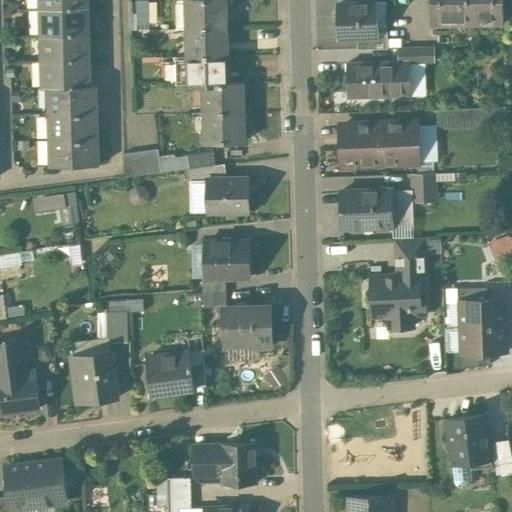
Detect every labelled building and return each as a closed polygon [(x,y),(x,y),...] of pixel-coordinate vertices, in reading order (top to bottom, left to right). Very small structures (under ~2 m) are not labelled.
[(89,0),(38,0),(39,9),(89,7),(89,0)] [(140,0),(139,23),(148,23),(149,0),(140,0)] [(188,28),(187,0),(178,0),(176,4),(176,28),(176,29),(188,29),(188,28)] [(187,0),(188,28),(225,27),(224,0),(187,0)] [(476,22),(475,0),(430,0),(431,23),(476,22)] [(504,22),(503,0),(475,0),(476,22),(504,22)] [(377,3),(337,4),(338,39),(357,38),(378,38),(378,36),(377,3)] [(89,7),(39,9),(40,35),(90,33),(89,7)] [(225,27),(188,28),(188,29),(189,56),(226,55),(225,27)] [(90,33),(40,35),(40,61),(91,59),(90,33)] [(378,38),(357,38),(357,50),(388,49),(387,36),(378,36),(378,38)] [(424,47),(398,48),(398,63),(409,63),(425,62),(424,47)] [(434,47),(424,47),(425,62),(434,62),(434,47)] [(227,82),(226,55),(189,56),(190,85),(227,84),(227,82)] [(190,85),(189,56),(176,56),(176,86),(190,86),(190,85)] [(91,59),(40,61),(41,87),(97,85),(91,85),(91,59)] [(387,62),(347,63),(347,64),(349,64),(349,73),(347,73),(348,97),(368,97),(368,93),(383,92),(383,75),(388,75),(387,63),(387,62)] [(398,63),(387,63),(388,75),(383,75),(383,92),(368,93),(368,97),(369,97),(374,99),(378,97),(388,96),(392,98),(396,96),(410,96),(409,63),(398,63)] [(227,84),(190,85),(190,86),(205,85),(205,113),(242,112),(242,82),(227,82),(227,84)] [(97,85),(41,87),(41,88),(48,87),(49,113),(98,111),(97,85)] [(458,109),(437,110),(437,121),(459,120),(458,109)] [(49,113),(47,113),(48,139),(99,138),(98,111),(49,113)] [(242,112),(205,113),(206,142),(243,141),(242,112)] [(416,123),(340,125),(342,164),(418,162),(416,123)] [(99,138),(48,139),(49,166),(99,164),(99,138)] [(158,148),(146,150),(149,173),(162,172),(158,148)] [(146,150),(135,151),(139,175),(149,173),(146,150)] [(213,150),(187,154),(189,168),(215,165),(213,150)] [(135,151),(123,153),(124,177),(139,175),(135,151)] [(215,165),(189,168),(191,181),(206,180),(206,178),(226,178),(224,164),(215,165)] [(434,173),(412,174),(413,202),(435,201),(434,173)] [(226,178),(206,178),(206,180),(207,193),(207,212),(249,211),(248,178),(230,178),(226,178)] [(392,190),(340,191),(341,228),(393,227),(392,190)] [(63,209),(64,234),(81,233),(79,191),(37,193),(37,211),(63,209)] [(207,212),(207,193),(195,194),(195,212),(207,212)] [(495,255),(511,251),(511,235),(492,239),(495,255)] [(423,238),(394,239),(396,266),(397,266),(398,276),(418,275),(418,273),(425,273),(423,238)] [(249,241),(205,241),(205,277),(205,278),(226,277),(250,277),(249,241)] [(72,273),(89,271),(85,243),(69,245),(72,273)] [(19,253),(0,255),(0,268),(21,265),(19,253)] [(418,275),(398,276),(398,278),(390,278),(390,276),(374,277),(374,276),(371,277),(371,279),(372,279),(373,313),(373,314),(373,316),(375,316),(389,315),(390,325),(389,325),(389,327),(392,327),(410,326),(413,326),(412,324),(411,314),(424,314),(423,295),(419,295),(418,275)] [(226,290),(226,277),(205,278),(205,277),(202,277),(203,292),(226,290)] [(487,287),(456,288),(457,301),(460,301),(460,300),(487,299),(487,287)] [(226,290),(203,292),(203,307),(221,307),(223,307),(227,307),(226,290)] [(487,299),(460,300),(460,301),(461,327),(504,326),(503,299),(487,299)] [(227,307),(223,307),(224,343),(252,342),(252,344),(272,344),(271,306),(227,307)] [(127,312),(106,313),(107,343),(128,342),(127,312)] [(504,326),(461,327),(462,353),(462,354),(489,353),(505,352),(504,326)] [(7,340),(3,344),(0,344),(0,375),(13,374),(11,361),(27,359),(24,337),(7,340)] [(204,350),(189,352),(193,382),(194,388),(205,387),(204,350)] [(111,351),(72,356),(78,403),(117,398),(111,351)] [(189,352),(146,358),(151,393),(169,391),(168,385),(193,382),(189,352)] [(489,353),(462,354),(462,353),(459,353),(459,369),(490,365),(489,353)] [(35,377),(14,380),(13,374),(0,375),(0,413),(39,408),(35,377)] [(483,414),(447,419),(453,465),(470,463),(493,460),(494,459),(492,442),(487,443),(483,414)] [(511,459),(508,440),(492,442),(494,459),(493,460),(494,465),(499,464),(501,476),(511,474),(511,459)] [(255,443),(222,444),(222,445),(222,474),(223,484),(257,483),(255,443)] [(222,445),(192,446),(193,469),(196,469),(196,475),(222,474),(222,445)] [(61,460),(6,467),(9,495),(11,509),(12,509),(66,502),(61,460)] [(470,463),(453,465),(455,480),(457,485),(461,488),(467,487),(471,483),(472,478),(470,463)] [(190,478),(167,478),(167,503),(191,498),(190,478)] [(9,495),(0,496),(0,511),(12,511),(12,509),(11,509),(9,495)] [(390,511),(391,496),(348,497),(348,511),(390,511)] [(191,498),(167,503),(167,511),(178,511),(191,510),(191,509),(191,498)]
